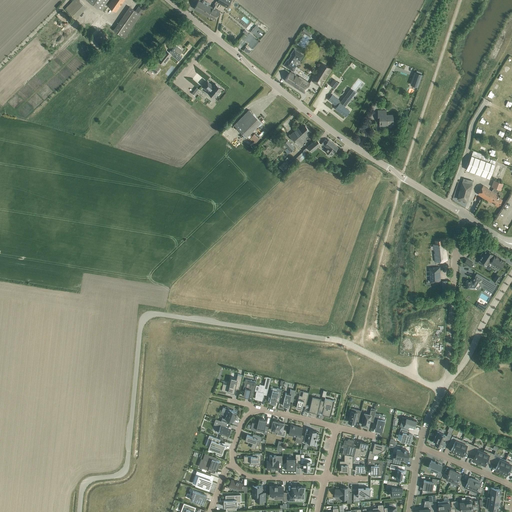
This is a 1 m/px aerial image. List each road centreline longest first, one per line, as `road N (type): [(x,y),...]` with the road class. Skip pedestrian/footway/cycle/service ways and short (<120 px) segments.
road 1 (unclassified): [(79,511),(83,482),(125,467),(148,313),(342,342),(441,391),(447,380)]
road 2 (tertiary): [(511,243),(348,142),(168,0)]
road 3 (track): [(459,0),(401,176),(358,350)]
road 4 (unclassified): [(447,380),(511,272)]
